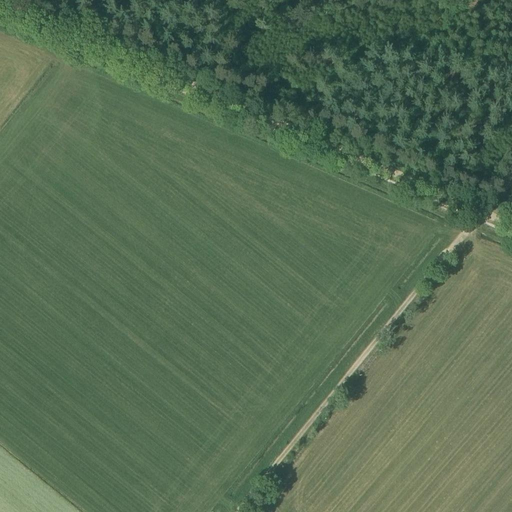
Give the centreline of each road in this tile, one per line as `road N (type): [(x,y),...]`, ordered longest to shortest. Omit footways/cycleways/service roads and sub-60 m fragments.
road 1 (track): [(0,3),(511,225)]
road 2 (track): [(237,511),(511,182)]
